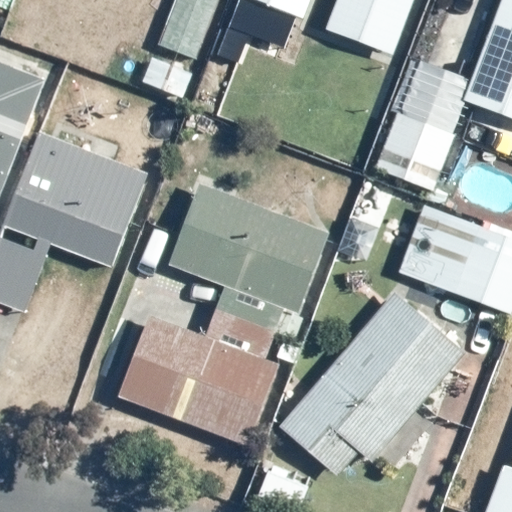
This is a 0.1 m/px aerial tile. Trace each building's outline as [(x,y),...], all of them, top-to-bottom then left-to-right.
[(201,59),(222,0),(179,0),(163,46),(201,59)] [(255,0),(307,19),(314,0),(255,0)] [(342,0),(331,30),(399,55),(419,0),(342,0)] [(511,116),(511,0),(508,0),(470,100),(511,116)] [(274,66),(234,48),(205,116),(266,142),(283,102),(262,93),(274,66)] [(0,208),(50,79),(0,59),(0,208)] [(438,190),(459,134),(403,112),(381,168),(438,190)] [(45,133),(9,225),(56,243),(118,267),(135,222),(153,174),(45,133)] [(185,235),(174,264),(230,285),(290,308),(304,313),(335,233),(205,183),(185,235)] [(511,309),(511,236),(424,204),(398,273),(510,315),(511,309)] [(56,243),(9,225),(0,249),(0,301),(30,313),(56,243)] [(230,285),(221,308),(281,331),(290,308),(230,285)] [(399,292),(284,426),(343,476),(364,451),(377,462),(470,353),(399,292)] [(221,308),(211,336),(271,359),(281,331),(221,308)] [(252,445),(284,364),(271,359),(211,336),(154,314),(123,396),(252,445)] [(511,511),(511,466),(509,465),(491,511),(511,511)]
